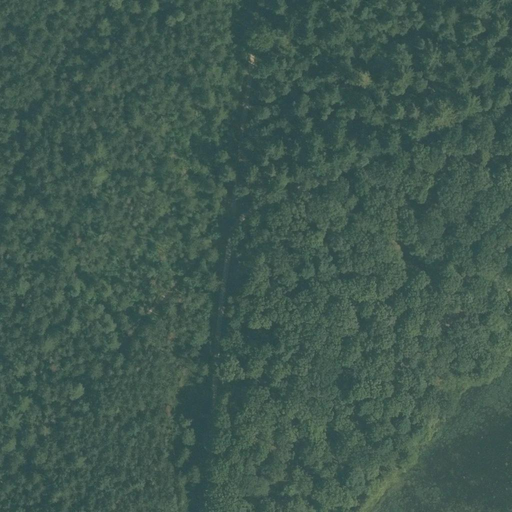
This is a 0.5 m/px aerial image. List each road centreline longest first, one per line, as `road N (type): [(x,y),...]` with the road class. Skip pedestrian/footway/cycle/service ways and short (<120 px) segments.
road 1 (track): [(228,218),(0,477)]
road 2 (track): [(511,91),(228,218)]
road 3 (track): [(228,218),(202,511)]
road 4 (track): [(228,218),(258,0)]
